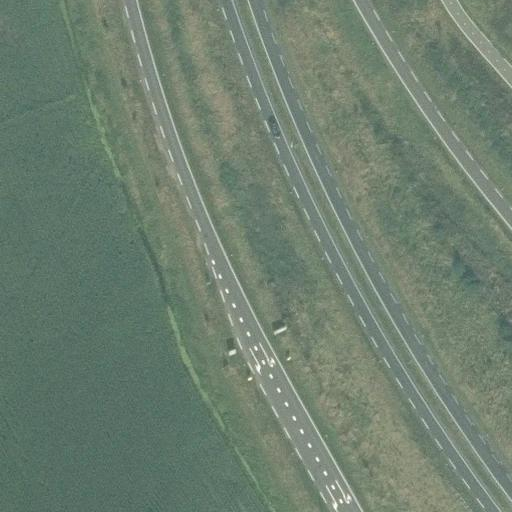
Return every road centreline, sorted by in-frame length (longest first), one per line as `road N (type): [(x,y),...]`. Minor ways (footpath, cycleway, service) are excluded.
road 1 (primary): [(226,0),(323,239),(411,393),(492,511)]
road 2 (primary): [(511,496),(346,224),(253,0)]
road 3 (primary): [(129,0),(166,128),(210,238),(350,511)]
road 4 (primary): [(511,222),(424,109),(358,0)]
